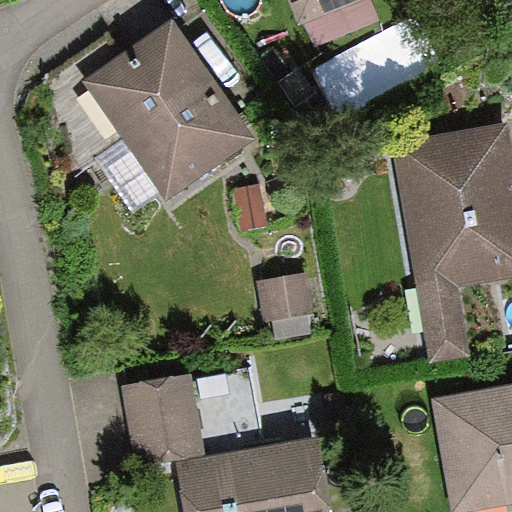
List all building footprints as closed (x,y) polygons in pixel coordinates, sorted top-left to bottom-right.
[(291,0),(303,28),(374,0),(291,0)] [(257,147),(172,27),(81,91),(119,144),(95,161),(132,213),(156,196),(167,211),(257,147)] [(511,183),(503,133),(391,152),(428,369),(471,362),(460,295),(511,285),(511,183)] [(259,189),(233,193),(240,232),(266,227),(259,189)] [(307,278),(259,287),(266,326),(314,317),(307,278)] [(181,511),(326,511),(316,443),(202,461),(191,387),(131,396),(142,466),(173,461),(181,511)] [(511,393),(435,407),(453,511),(478,511),(511,506),(511,393)]
